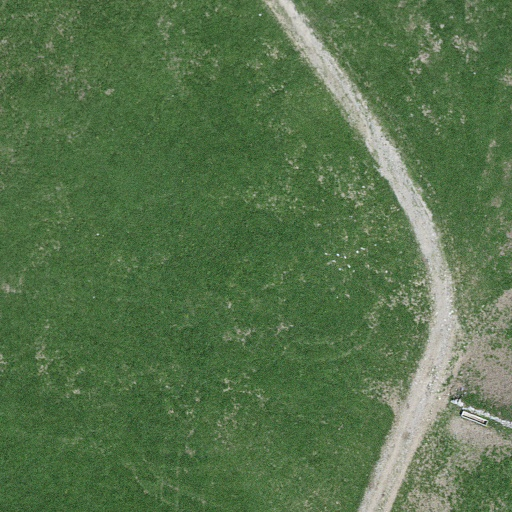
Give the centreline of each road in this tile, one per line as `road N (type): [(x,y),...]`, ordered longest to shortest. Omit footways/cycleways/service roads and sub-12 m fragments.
road 1 (track): [(291,0),(410,182),(446,271),(511,200)]
road 2 (track): [(376,511),(435,371),(449,319),(446,271)]
